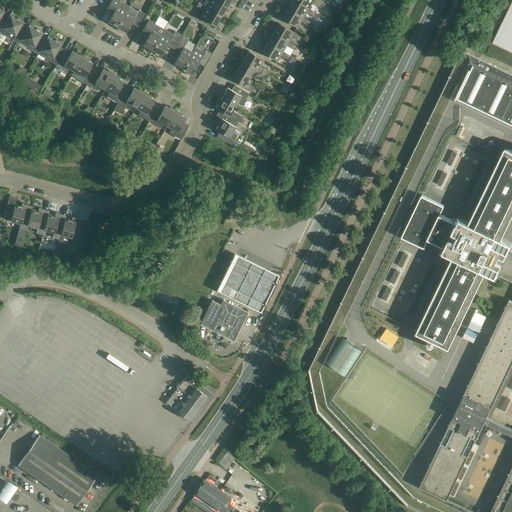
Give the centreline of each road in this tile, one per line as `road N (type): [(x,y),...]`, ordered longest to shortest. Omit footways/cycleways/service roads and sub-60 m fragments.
road 1 (primary): [(153,511),(297,291),(437,0)]
road 2 (unclassified): [(197,99),(194,134),(175,165),(121,203),(104,206),(0,177)]
road 3 (unclassified): [(198,360),(82,284),(34,273),(0,286)]
road 4 (residential): [(197,99),(70,27)]
road 5 (residential): [(197,99),(263,0)]
